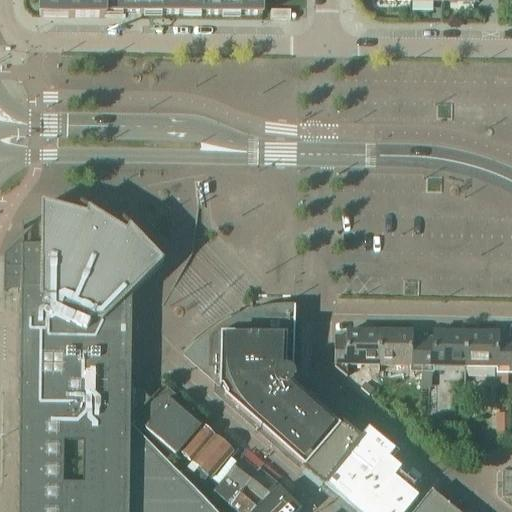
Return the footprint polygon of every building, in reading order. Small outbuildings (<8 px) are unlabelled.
[(38,0),(39,10),(39,19),(67,19),(104,20),(104,11),(121,11),(120,16),(124,16),(140,16),(143,16),(143,11),(160,12),(160,16),(183,17),(183,12),(199,12),(199,17),(222,17),(222,12),(238,12),(238,17),(261,17),(261,0),(38,0)] [(297,511),(278,492),(277,492),(274,489),(275,487),(252,511),(210,511),(138,438),(126,426),(149,403),(149,402),(129,382),(129,354),(129,341),(129,330),(130,318),(130,297),(161,267),(128,232),(124,238),(86,214),(85,220),(41,208),(41,221),(37,225),(3,258),(3,294),(12,294),(20,294),(19,318),(17,426),(17,444),(17,447),(17,466),(17,469),(17,487),(17,491),(16,509),(16,511),(297,511)] [(291,384),(292,362),(294,310),(292,310),(292,313),(279,314),(273,314),(268,315),(253,318),(251,319),(249,320),(245,321),(241,322),(236,324),(232,326),(216,335),(201,346),(188,358),(217,384),(218,384),(217,391),(219,391),(223,398),(222,399),(303,471),(304,472),(338,432),(341,429),(339,428),(338,430),(327,420),(299,396),(292,389),(290,387),(291,385),(291,384)] [(377,368),(377,336),(347,335),(347,334),(343,334),(334,334),(333,368),(346,378),(346,367),(377,368)] [(420,374),(420,341),(410,341),(410,335),(409,335),(409,336),(377,336),(377,368),(410,368),(410,374),(420,374)] [(463,368),(463,337),(433,337),(433,335),(432,335),(432,341),(420,341),(420,374),(433,374),(433,368),(463,368)] [(507,375),(507,342),(496,342),(497,336),(495,336),(495,337),(463,337),(463,368),(496,369),(496,375),(507,375)] [(363,384),(358,389),(367,396),(372,391),(363,384)] [(138,438),(143,432),(164,410),(162,409),(163,409),(157,403),(162,398),(157,394),(152,398),(153,399),(149,402),(149,403),(126,426),(138,438)] [(175,458),(179,454),(201,427),(201,426),(200,427),(169,401),(163,409),(162,409),(164,410),(143,432),(175,458)] [(202,427),(201,427),(179,454),(190,464),(213,438),(214,437),(211,434),(205,429),(202,427)] [(354,450),(367,434),(366,433),(360,440),(358,443),(341,429),(338,432),(304,472),(321,486),(322,487),(323,487),(354,450)] [(400,472),(391,465),(387,462),(392,455),(367,434),(354,450),(323,487),(342,503),(345,505),(352,511),(407,511),(417,501),(414,499),(393,481),(399,474),(400,472)] [(214,437),(213,438),(190,464),(210,481),(232,455),(231,454),(233,453),(215,437),(214,439),(213,438),(214,437)] [(234,511),(252,511),(275,487),(258,473),(256,476),(252,473),(253,472),(239,461),(212,494),(234,511)] [(511,499),(511,473),(501,474),(501,499),(511,499)] [(424,501),(415,511),(452,511),(431,494),(424,501)]
